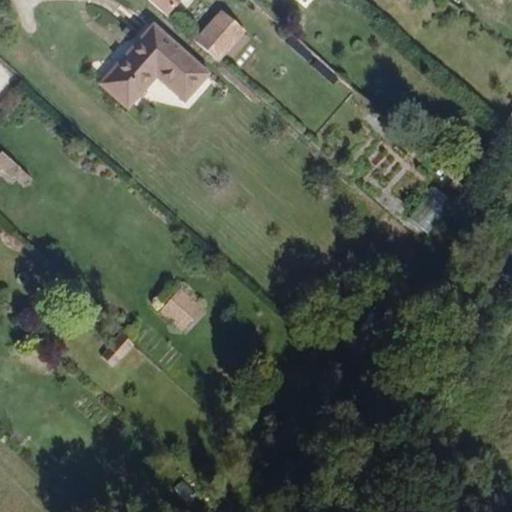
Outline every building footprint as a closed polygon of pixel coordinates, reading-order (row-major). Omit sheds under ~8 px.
[(193,0),(188,13),(204,20),(212,0),(193,0)] [(297,0),(321,22),(341,0),(297,0)] [(432,0),(460,19),(473,0),(432,0)] [(234,75),(260,46),(237,26),(211,55),(234,75)] [(202,115),(223,90),(171,43),(122,99),(145,120),(173,90),(202,115)] [(0,177),(10,166),(0,156),(0,177)] [(30,189),(37,181),(18,164),(11,172),(30,189)] [(206,333),(217,320),(194,300),(183,312),(206,333)] [(197,343),(206,333),(183,312),(174,323),(197,343)] [(124,334),(100,351),(110,366),(134,349),(124,334)] [(139,377),(140,378),(153,363),(140,351),(128,365),(130,366),(121,375),(132,384),(139,377)]
